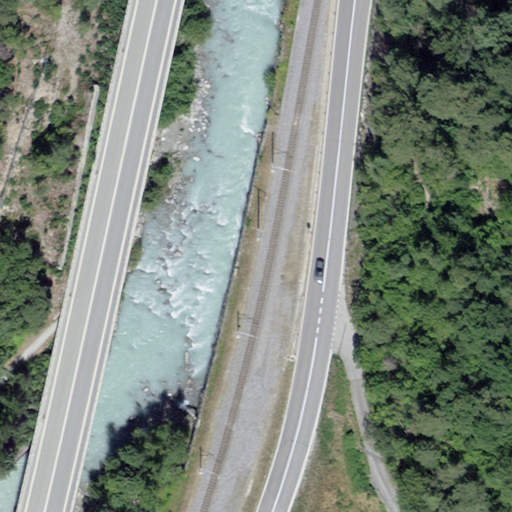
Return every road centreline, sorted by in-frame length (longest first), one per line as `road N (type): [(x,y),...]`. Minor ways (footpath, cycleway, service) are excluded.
road 1 (trunk): [(43,511),(154,0)]
road 2 (secondary): [(272,511),(310,372),(354,0)]
